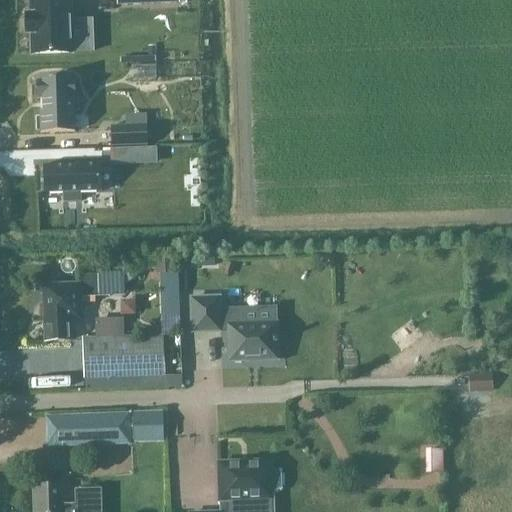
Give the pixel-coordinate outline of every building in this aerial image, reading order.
[(29,0),(30,15),(26,15),(26,34),(31,34),(31,55),(71,53),(92,52),(92,42),(70,43),(70,21),(69,0),(29,0)] [(42,81),(36,82),(37,100),(43,100),(43,111),(39,111),(40,134),(74,133),(72,79),(42,80),(42,81)] [(145,127),(110,128),(111,148),(146,147),(145,127)] [(131,149),(111,150),(111,164),(131,163),(131,149)] [(101,163),(45,164),(46,192),(64,192),(64,201),(81,201),(81,192),(102,191),(101,163)] [(156,260),(145,260),(145,269),(156,269),(156,260)] [(172,261),(156,261),(157,284),(172,284),(172,261)] [(72,343),(71,321),(80,320),(79,297),(98,296),(97,279),(97,276),(78,276),(78,284),(43,286),(45,343),(72,343)] [(122,278),(97,279),(98,296),(122,295),(122,278)] [(220,332),(219,299),(192,299),(193,333),(220,332)] [(162,337),(123,338),(122,321),(94,322),(94,339),(83,339),(84,380),(163,378),(162,337)] [(276,324),(224,325),(225,362),(276,360),(276,324)] [(470,375),(470,392),(490,392),(491,374),(470,375)] [(161,417),(135,418),(136,434),(162,434),(161,417)] [(50,423),(50,441),(81,440),(80,422),(50,423)] [(426,449),(426,473),(443,473),(443,449),(426,449)] [(279,475),(276,473),(270,473),(269,463),(218,464),(218,511),(229,511),(229,501),(235,501),(235,507),(251,507),(251,501),(270,500),(270,490),(277,490),(279,487),(279,475)] [(62,485),(34,486),(35,511),(100,511),(100,491),(75,491),(75,506),(63,506),(62,485)]
